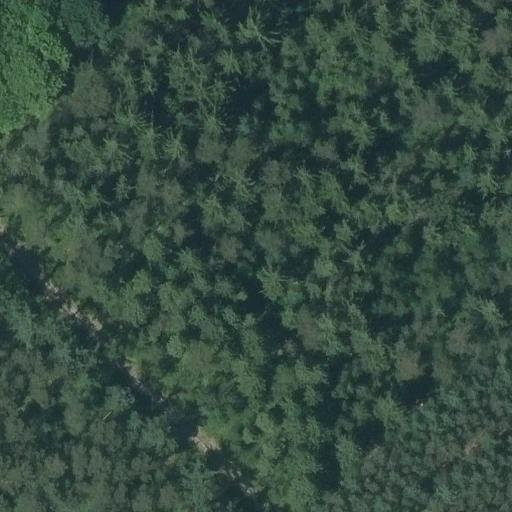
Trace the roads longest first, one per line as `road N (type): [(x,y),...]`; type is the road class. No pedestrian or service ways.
road 1 (track): [(0,242),(260,511)]
road 2 (track): [(0,108),(129,0)]
